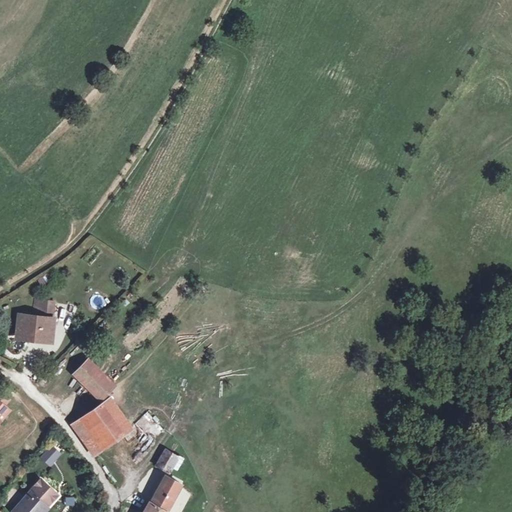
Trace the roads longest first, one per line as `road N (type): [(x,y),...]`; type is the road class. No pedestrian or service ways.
road 1 (track): [(230,0),(149,140),(70,245),(0,296)]
road 2 (residential): [(20,382),(98,470),(110,511)]
